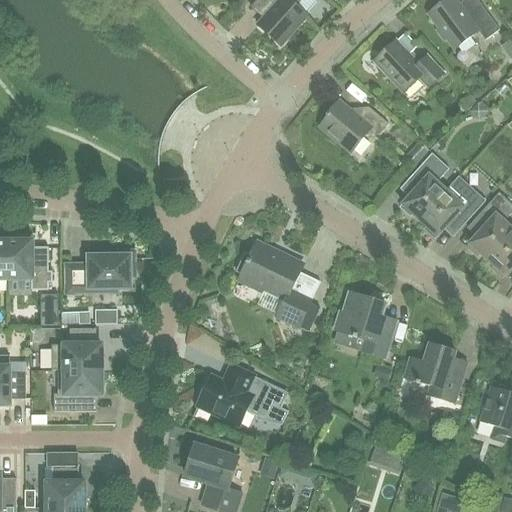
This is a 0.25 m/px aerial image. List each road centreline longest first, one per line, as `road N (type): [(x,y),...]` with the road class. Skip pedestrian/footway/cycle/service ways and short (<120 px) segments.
road 1 (residential): [(506,330),(238,161)]
road 2 (residential): [(137,438),(157,330),(196,234)]
road 3 (residential): [(0,196),(110,207),(196,234)]
road 4 (residential): [(137,438),(0,440)]
road 5 (residential): [(281,91),(183,0)]
road 6 (residential): [(281,91),(371,0)]
